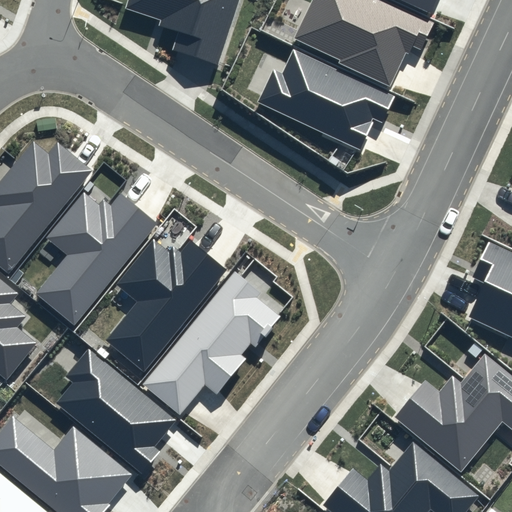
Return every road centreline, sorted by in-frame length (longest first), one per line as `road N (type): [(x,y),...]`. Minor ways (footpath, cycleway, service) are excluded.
road 1 (residential): [(391,269),(105,77),(49,64)]
road 2 (residential): [(391,269),(342,345),(205,511)]
road 3 (residential): [(511,15),(391,269)]
